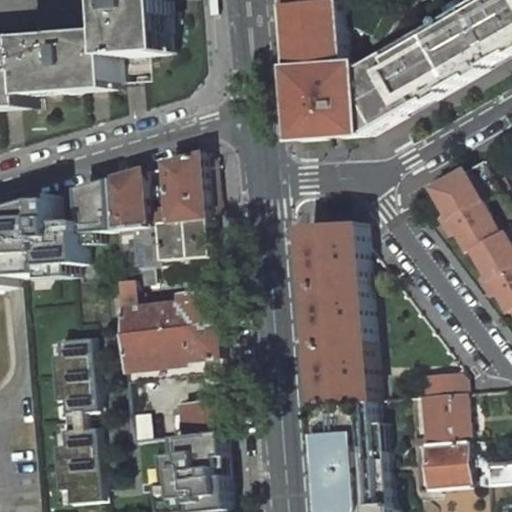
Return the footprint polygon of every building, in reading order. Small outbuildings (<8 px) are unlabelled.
[(0,105),(6,106),(41,103),(40,91),(89,87),(127,84),(126,74),(154,72),(153,56),(175,54),(172,0),(120,0),(123,34),(35,40),(36,52),(0,54),(0,105)] [(370,64),(355,66),(350,1),(297,7),(305,104),(308,143),(326,141),(325,131),(348,130),(349,140),(375,138),(410,117),(407,111),(420,103),(435,95),(438,100),(460,88),(494,68),(490,62),(503,55),(511,49),(511,0),(489,0),(487,1),(495,14),(489,18),(483,16),(480,18),(474,9),(396,54),(401,63),(399,65),(397,71),(391,74),(384,62),(370,69),(370,64)] [(487,1),(474,9),(480,18),(483,16),(489,18),(495,14),(487,1)] [(401,63),(396,54),(384,62),(391,74),(397,71),(399,65),(401,63)] [(325,131),(326,141),(349,140),(348,130),(325,131)] [(198,158),(181,163),(183,192),(170,194),(172,207),(160,208),(162,226),(223,220),(218,153),(198,158)] [(511,193),(494,162),(444,190),(458,215),(449,220),(458,236),(467,231),(480,254),(484,251),(498,276),(490,281),(495,289),(499,297),(508,292),(511,299),(511,193)] [(122,181),(126,231),(162,226),(160,208),(153,172),(137,176),(122,181)] [(102,187),(90,190),(94,235),(126,232),(126,231),(122,181),(102,187)] [(64,198),(17,212),(23,279),(57,276),(56,269),(97,266),(94,235),(90,190),(64,198)] [(0,295),(24,289),(23,279),(17,212),(0,216),(0,295)] [(162,226),(126,231),(126,232),(128,272),(161,269),(179,267),(179,279),(202,277),(200,261),(222,259),(223,220),(162,226)] [(372,225),(314,229),(319,290),(323,349),(328,408),(385,403),(373,247),(372,225)] [(161,269),(128,272),(129,286),(133,336),(227,326),(225,291),(188,294),(189,303),(147,308),(145,284),(161,283),(161,269)] [(227,326),(133,336),(135,369),(156,367),(156,377),(182,375),(182,364),(230,359),(227,326)] [(109,411),(102,338),(72,341),(73,355),(63,356),(67,401),(77,400),(78,414),(109,411)] [(425,399),(430,399),(472,394),(471,376),(467,371),(424,379),(425,399)] [(472,394),(430,399),(433,440),(433,445),(476,443),(472,394)] [(336,511),(405,511),(400,507),(399,495),(396,455),(389,455),(387,427),(385,403),(328,408),(331,446),(333,471),(333,473),(342,473),(344,499),(335,500),(335,504),(336,511)] [(234,407),(190,412),(193,438),(236,433),(234,407)] [(394,427),(387,427),(389,455),(396,455),(394,427)] [(115,502),(108,429),(75,433),(76,447),(66,448),(71,492),(80,491),(82,505),(115,502)] [(172,488),(174,511),(241,511),(236,433),(193,438),(186,439),(188,458),(175,459),(179,487),(172,488)] [(476,443),(433,445),(437,491),(479,487),(476,443)] [(511,466),(497,468),(497,480),(488,482),(488,488),(493,487),(511,485),(511,466)] [(344,499),(342,473),(333,473),(335,500),(344,499)]
